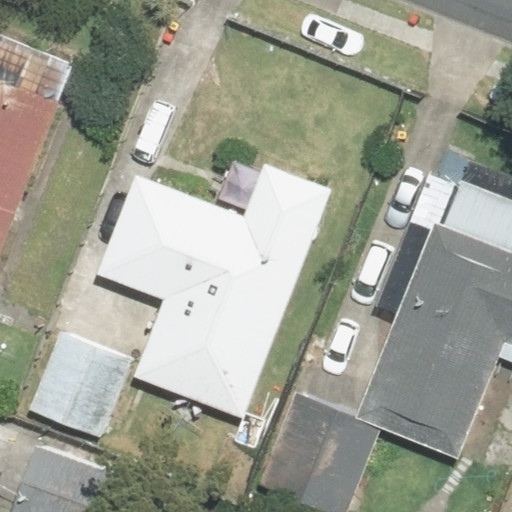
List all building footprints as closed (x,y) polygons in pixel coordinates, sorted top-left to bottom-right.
[(0,261),(62,104),(0,79),(0,261)] [(244,216),(138,177),(101,275),(166,299),(137,377),(250,419),(336,190),(264,164),(244,216)] [(511,250),(436,220),(357,418),(462,459),(509,343),(511,344),(511,250)] [(99,438),(136,356),(66,325),(30,407),(99,438)] [(382,430),(295,393),(269,455),(357,491),(382,430)] [(39,440),(8,511),(133,511),(145,486),(39,440)]
